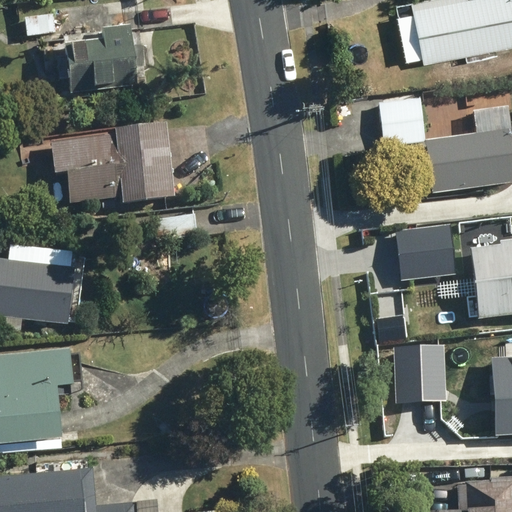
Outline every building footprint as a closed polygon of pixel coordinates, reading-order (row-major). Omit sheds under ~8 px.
[(511,0),(423,0),(408,3),(420,65),(511,46),(511,0)] [(50,17),(21,21),(24,39),(52,35),(50,17)] [(124,29),(98,33),(100,43),(58,48),(60,62),(52,63),(55,85),(65,83),(67,97),(132,88),(124,29)] [(417,101),(375,105),(380,150),(421,146),(417,101)] [(79,143),(46,147),(50,178),(63,177),(67,206),(117,200),(118,209),(168,202),(160,130),(114,136),(113,130),(78,135),(79,143)] [(511,165),(508,134),(422,144),(428,197),(511,186),(511,165)] [(194,219),(162,221),(163,235),(195,234),(194,219)] [(455,274),(449,225),(395,232),(401,281),(455,274)] [(501,244),(470,248),(479,318),(511,314),(511,238),(500,240),(501,244)] [(0,321),(2,322),(1,335),(16,337),(18,323),(61,329),(69,273),(0,264),(0,321)] [(407,338),(403,314),(375,319),(379,342),(407,338)] [(446,400),(444,345),(394,347),(396,402),(446,400)] [(65,355),(0,360),(0,449),(56,445),(51,393),(68,392),(65,355)] [(511,433),(511,355),(491,356),(495,435),(511,433)] [(75,435),(57,436),(58,449),(75,448),(75,435)] [(85,463),(34,466),(35,478),(0,480),(0,511),(133,511),(133,505),(90,508),(88,473),(86,474),(85,463)] [(454,486),(455,511),(511,511),(511,481),(485,482),(485,484),(454,486)]
